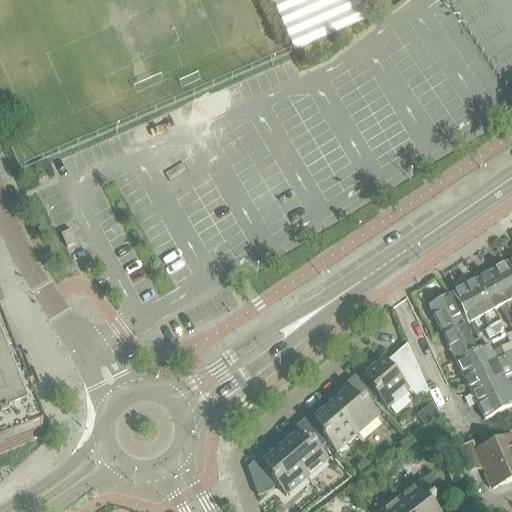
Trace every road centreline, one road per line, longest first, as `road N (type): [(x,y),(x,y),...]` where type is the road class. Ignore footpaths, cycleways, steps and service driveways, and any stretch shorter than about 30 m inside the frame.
road 1 (tertiary): [(302,323),(511,179)]
road 2 (residential): [(253,511),(229,448),(373,338)]
road 3 (residential): [(118,398),(17,249),(0,203)]
road 4 (tertiary): [(302,323),(250,342),(168,397)]
road 5 (tertiary): [(183,417),(266,360),(302,323)]
road 6 (tertiary): [(104,440),(0,511)]
